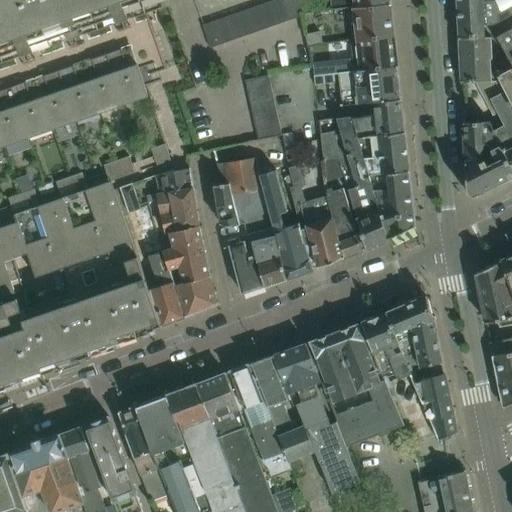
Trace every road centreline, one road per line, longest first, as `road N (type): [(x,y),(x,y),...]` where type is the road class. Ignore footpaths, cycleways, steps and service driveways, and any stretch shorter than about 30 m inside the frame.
road 1 (tertiary): [(431,0),(450,256)]
road 2 (unclassified): [(227,340),(0,421)]
road 3 (unclassified): [(450,256),(227,340)]
road 4 (tertiary): [(450,256),(490,449)]
road 5 (unclassified): [(227,340),(191,161)]
